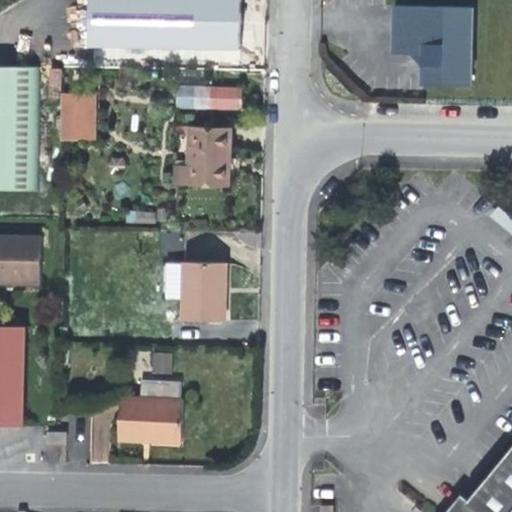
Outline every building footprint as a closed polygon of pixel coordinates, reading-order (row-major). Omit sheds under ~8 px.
[(88,0),(88,48),(240,49),(240,32),(240,0),(88,0)] [(475,6),(396,5),(395,51),(425,52),(424,83),(473,84),(473,77),(474,15),(475,6)] [(0,187),(39,188),(42,65),(0,63),(0,187)] [(216,108),(216,86),(195,86),(194,107),(216,108)] [(242,87),(216,86),(216,108),(242,108),(242,87)] [(82,90),(66,90),(65,136),(81,136),(82,90)] [(97,90),(82,90),(81,136),(96,136),(97,90)] [(188,166),(187,184),(229,184),(229,159),(230,127),(189,126),(188,166)] [(174,183),(187,184),(188,166),(174,166),(174,183)] [(44,235),(0,235),(0,274),(6,274),(6,281),(24,281),(44,282),(44,235)] [(186,261),(184,320),(223,321),(224,283),(228,284),(229,262),(186,261)] [(6,274),(0,274),(0,289),(24,290),(24,281),(6,281),(6,274)] [(27,424),(29,325),(0,324),(0,423),(7,424),(27,424)] [(171,374),(172,353),(151,352),(151,373),(171,374)] [(189,440),(191,401),(129,398),(127,443),(150,444),(150,439),(189,440)] [(67,432),(49,432),(48,442),(67,443),(67,432)] [(511,511),(511,440),(484,475),(463,499),(478,511),(511,511)] [(478,511),(463,499),(460,496),(446,511),(478,511)] [(338,511),(338,502),(321,502),(321,511),(338,511)]
